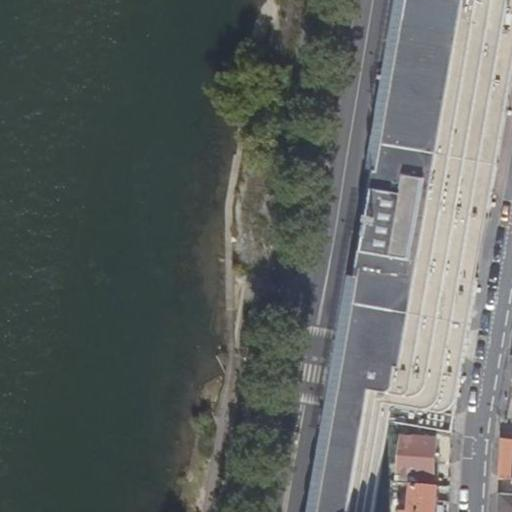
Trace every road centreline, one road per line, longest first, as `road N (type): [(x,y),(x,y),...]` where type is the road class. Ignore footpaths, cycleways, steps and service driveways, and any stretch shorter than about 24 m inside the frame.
road 1 (secondary): [(332,213),(275,511)]
road 2 (secondary): [(296,511),(331,289),(332,213)]
road 3 (residential): [(511,223),(477,428),(473,511)]
road 4 (secondary): [(366,0),(332,213)]
